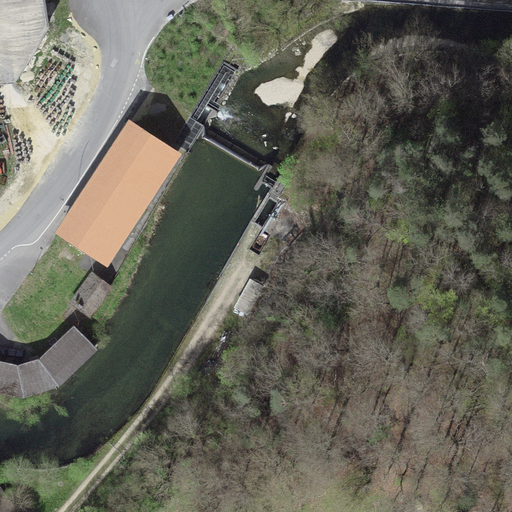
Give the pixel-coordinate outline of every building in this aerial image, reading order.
[(0,0),(0,81),(14,80),(47,27),(43,0),(0,0)] [(129,123),(59,230),(106,261),(113,249),(109,246),(111,244),(106,241),(128,207),(138,213),(145,203),(135,197),(159,160),(168,166),(176,154),(129,123)] [(92,276),(73,301),(89,314),(108,288),(92,276)] [(0,389),(24,394),(57,383),(94,346),(77,329),(42,362),(18,369),(0,365),(0,389)] [(15,511),(0,490),(0,511),(15,511)]
